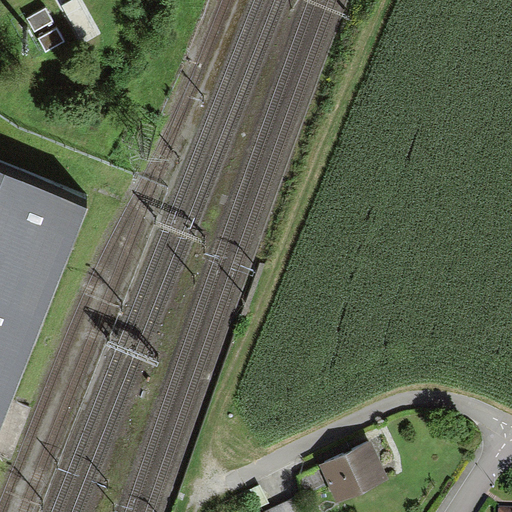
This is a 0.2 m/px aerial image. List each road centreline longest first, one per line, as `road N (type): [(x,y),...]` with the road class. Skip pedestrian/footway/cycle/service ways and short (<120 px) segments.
road 1 (track): [(226,483),(208,437),(386,0)]
road 2 (residential): [(212,492),(404,399),(447,399),(511,427)]
